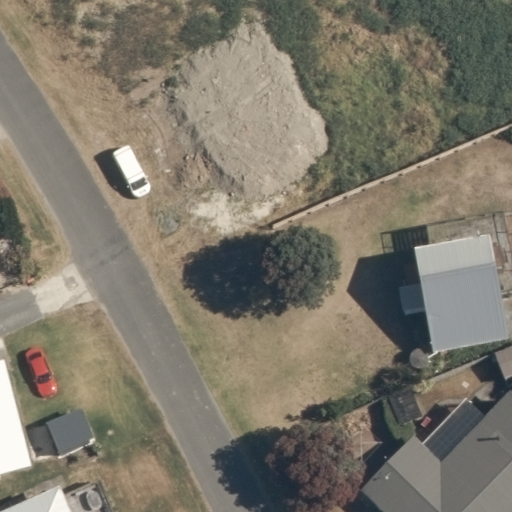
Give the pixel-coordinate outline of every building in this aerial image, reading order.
[(511,344),(493,245),(416,258),(421,289),(401,293),(406,318),(427,315),(436,359),(511,344)] [(508,383),(511,381),(511,352),(498,358),(508,383)] [(0,479),(37,470),(10,362),(0,365),(0,482),(1,482),(0,479)] [(511,511),(511,398),(487,422),(467,404),(424,449),(416,441),(363,497),(378,511),(511,511)] [(73,511),(63,489),(9,511),(73,511)]
